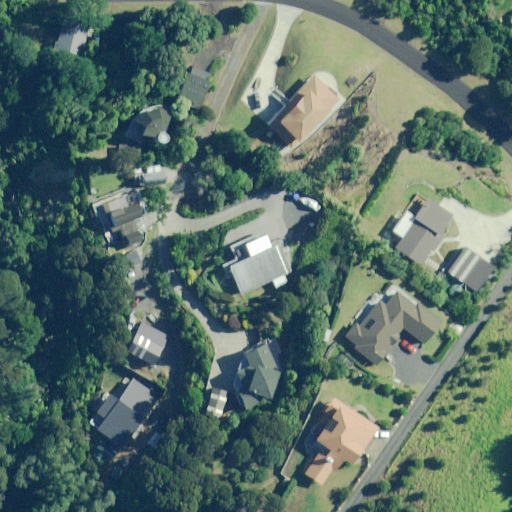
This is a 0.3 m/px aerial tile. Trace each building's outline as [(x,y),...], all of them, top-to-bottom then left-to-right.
[(86,30),(62,24),(55,57),(79,62),(86,30)] [(208,81),(186,73),(176,101),(197,110),(208,81)] [(337,101),(312,76),(265,125),(291,149),(337,101)] [(158,133),(166,110),(162,108),(159,107),(155,107),(152,108),(148,108),(145,109),(142,111),(139,112),(136,114),(133,116),(131,118),(129,121),(127,124),(125,127),(124,130),(123,133),(138,142),(141,139),(148,139),(154,147),(163,140),(158,133)] [(164,172),(135,176),(137,188),(166,184),(164,172)] [(138,216),(129,194),(99,206),(109,232),(118,229),(123,242),(138,236),(131,219),(138,216)] [(430,256),(436,246),(441,239),(436,236),(450,216),(425,200),(394,249),(420,266),(427,254),(430,256)] [(268,248),(261,232),(228,248),(235,263),(226,267),(239,295),(289,272),(276,244),(268,248)] [(479,256),(459,244),(441,274),(461,286),(479,256)] [(491,266),(483,261),(474,276),(481,281),(491,266)] [(398,337),(397,335),(401,330),(422,345),(438,322),(394,291),(383,306),(376,301),(358,327),(352,323),(337,343),(373,368),(390,344),(392,346),(398,337)] [(157,334),(146,326),(136,340),(147,348),(157,334)] [(255,404),(264,407),(278,375),(262,345),(240,357),(245,366),(231,374),(238,387),(228,394),(241,413),(255,404)] [(224,393),(207,389),(202,412),(219,416),(224,393)] [(324,413),(304,443),(306,451),(313,455),(300,474),(319,486),(329,470),(332,472),(340,461),(348,466),(360,447),(362,448),(376,428),(331,398),(322,412),(324,413)]
